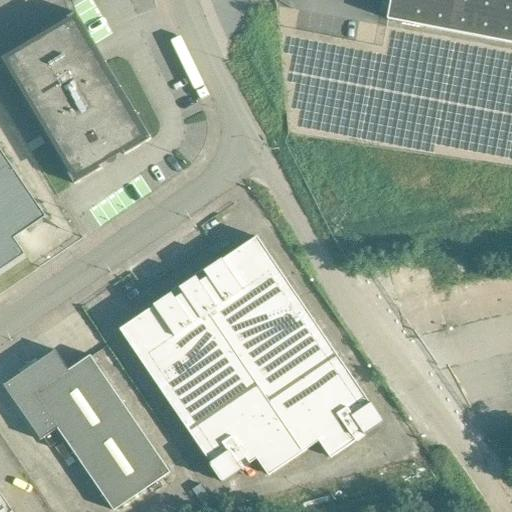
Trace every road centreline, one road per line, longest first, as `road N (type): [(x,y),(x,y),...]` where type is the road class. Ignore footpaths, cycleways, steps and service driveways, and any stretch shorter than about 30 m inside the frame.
road 1 (unclassified): [(499,511),(328,273),(257,152)]
road 2 (unclassified): [(0,326),(257,152)]
road 3 (unclassified): [(257,152),(182,0)]
